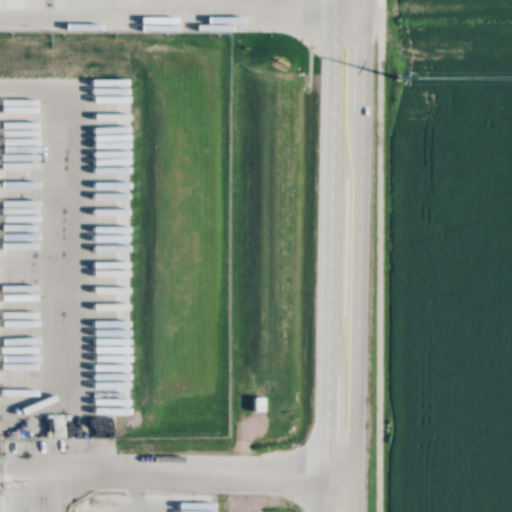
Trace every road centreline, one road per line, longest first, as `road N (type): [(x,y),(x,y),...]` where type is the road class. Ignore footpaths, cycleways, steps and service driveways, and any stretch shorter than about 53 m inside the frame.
road 1 (secondary): [(351,471),(359,0)]
road 2 (secondary): [(331,0),(323,470)]
